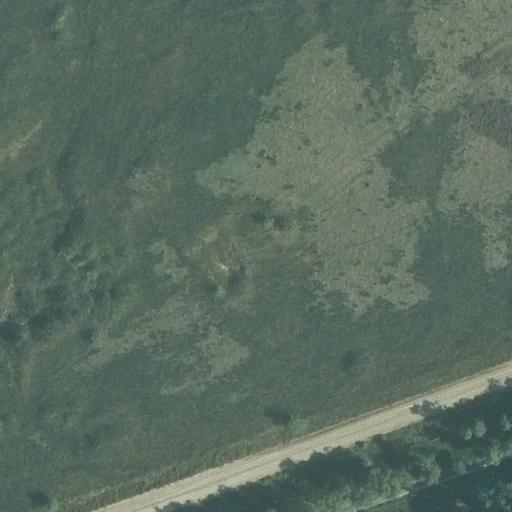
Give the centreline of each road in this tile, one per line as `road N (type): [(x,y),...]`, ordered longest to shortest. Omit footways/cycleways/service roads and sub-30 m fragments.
road 1 (track): [(132,511),(511,376)]
road 2 (unclassified): [(346,511),(511,453)]
